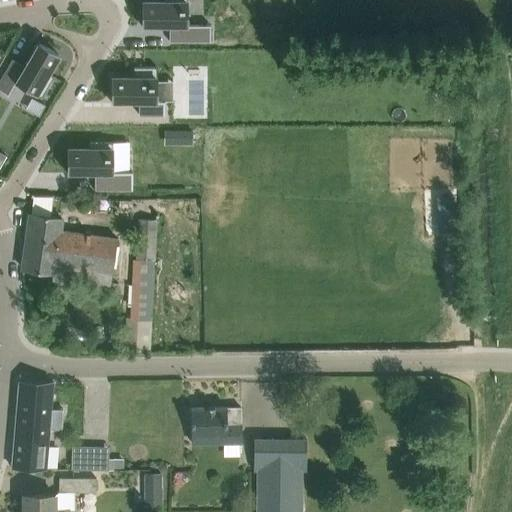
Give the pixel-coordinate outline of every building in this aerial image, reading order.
[(164,0),(165,1),(143,1),(143,26),(170,26),(170,41),(211,41),(211,24),(187,24),(187,0),(164,0)] [(47,72),(58,54),(37,41),(23,65),(13,59),(0,80),(0,89),(8,94),(16,81),(42,96),(54,76),(47,72)] [(134,77),(112,77),(112,102),(139,102),(139,114),(165,114),(165,100),(157,100),(157,66),(134,66),(134,77)] [(453,80),(453,68),(440,68),(440,81),(453,80)] [(177,129),(176,143),(193,143),(193,129),(177,129)] [(90,148),(68,148),(68,173),(96,173),(96,189),(133,189),(133,171),(113,171),(113,141),(90,141),(90,148)] [(29,226),(23,268),(54,272),(52,283),(110,291),(118,239),(60,230),(61,218),(30,213),(29,222),(29,226)] [(455,215),(438,215),(438,231),(456,231),(455,215)] [(127,317),(127,330),(125,350),(150,351),(151,331),(157,219),(138,218),(136,259),(132,259),(130,318),(127,317)] [(53,381),(34,381),(20,380),(16,418),(31,419),(30,432),(49,434),(49,428),(63,429),(64,408),(51,407),(53,381)] [(241,442),(241,407),(227,407),(227,404),(191,406),(191,444),(241,442)] [(16,418),(12,467),(46,469),(49,434),(30,432),(31,419),(16,418)] [(306,438),(254,438),(255,471),(259,472),(258,511),(302,511),(302,471),(306,471),(306,440),(306,438)] [(110,445),(97,445),(72,445),(71,469),(97,470),(109,470),(110,445)] [(113,460),(113,469),(123,469),(123,460),(114,460),(113,460)] [(145,486),(163,486),(163,471),(145,472),(145,486)] [(24,494),(23,511),(70,511),(71,509),(75,509),(75,491),(96,491),(96,478),(59,477),(59,491),(55,494),(24,494)]
